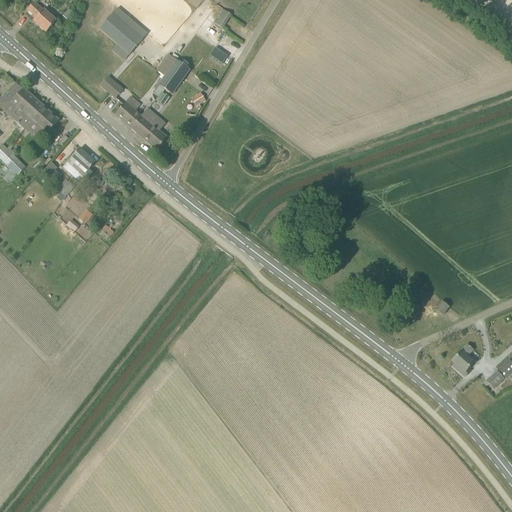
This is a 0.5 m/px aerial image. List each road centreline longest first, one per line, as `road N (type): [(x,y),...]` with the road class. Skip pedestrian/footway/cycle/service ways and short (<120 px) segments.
road 1 (primary): [(401,366),(165,185)]
road 2 (primary): [(165,185),(3,37)]
road 3 (unclassified): [(274,0),(165,185)]
road 4 (primary): [(511,474),(401,366)]
road 5 (unclassified): [(401,366),(424,341),(511,305)]
